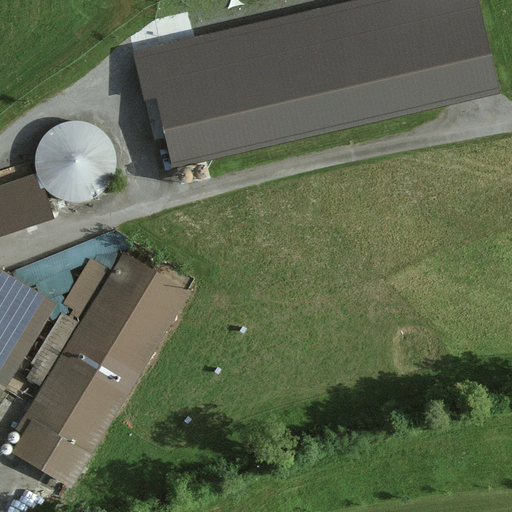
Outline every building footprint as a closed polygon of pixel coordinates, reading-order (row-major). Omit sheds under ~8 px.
[(172,173),(500,100),(477,0),(372,0),(133,53),(145,106),(157,103),(172,173)] [(0,181),(0,233),(58,217),(54,204),(121,184),(100,113),(35,132),(46,168),(0,181)] [(75,489),(192,293),(123,252),(7,448),(75,489)] [(108,269),(92,260),(64,309),(80,318),(108,269)] [(0,396),(55,301),(0,269),(0,396)]
